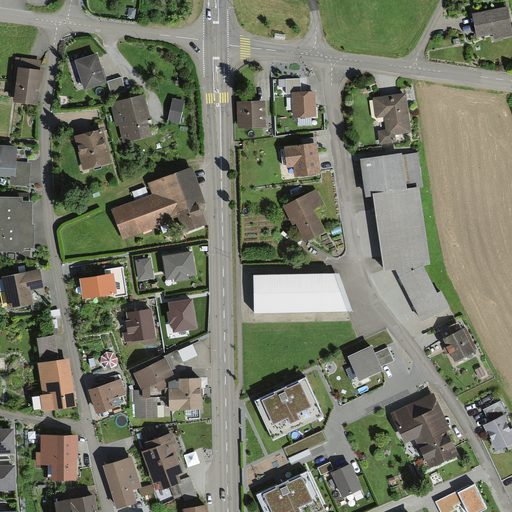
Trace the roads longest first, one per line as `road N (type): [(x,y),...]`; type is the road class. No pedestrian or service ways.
road 1 (residential): [(333,57),(332,98),(361,279),(469,428),(511,511)]
road 2 (residential): [(58,22),(45,103),(47,193),(108,511)]
road 3 (secondary): [(216,42),(228,511)]
road 4 (track): [(50,219),(173,167),(221,160)]
road 5 (residential): [(511,80),(333,57)]
road 6 (residential): [(216,42),(66,23)]
